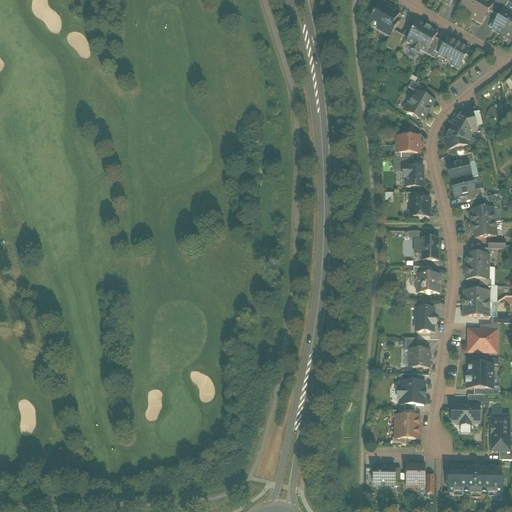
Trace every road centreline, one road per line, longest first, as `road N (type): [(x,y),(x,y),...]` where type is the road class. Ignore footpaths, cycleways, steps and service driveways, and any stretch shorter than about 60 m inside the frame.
road 1 (track): [(261,0),(292,91),(297,154),(292,281),(262,451),(235,491),(212,499),(13,511)]
road 2 (residential): [(506,61),(453,103),(431,143),(453,231),(455,288),(431,455)]
road 3 (tertiary): [(296,0),(322,150),(324,235),(310,356)]
road 4 (tertiary): [(292,511),(310,356)]
road 5 (tertiary): [(310,356),(273,507)]
road 6 (residential): [(506,61),(399,1)]
